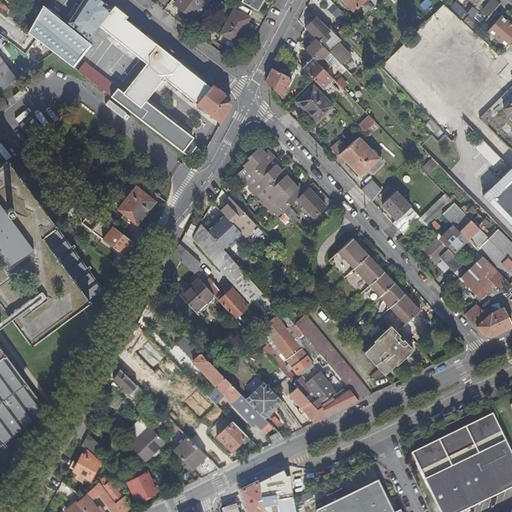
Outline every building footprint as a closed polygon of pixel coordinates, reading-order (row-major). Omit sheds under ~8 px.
[(115,6),(112,9),(100,0),(83,0),(69,22),(89,38),(99,25),(141,59),(147,64),(124,93),(118,89),(86,64),(80,73),(140,120),(147,112),(141,107),(146,101),(164,78),(221,123),(230,108),(227,95),(213,84),(211,87),(205,82),(205,81),(195,74),(191,71),(191,70),(181,62),(181,63),(177,61),(180,58),(163,44),(160,47),(157,44),(158,43),(147,35),(146,36),(140,31),(141,30),(130,21),(129,22),(126,19),(128,16),(115,6)] [(210,0),(176,0),(178,1),(177,3),(194,16),(200,8),(203,10),(211,0),(210,0)] [(258,10),(263,0),(242,0),(242,1),(258,10)] [(342,0),(354,11),(364,0),(342,0)] [(500,4),(495,0),(492,0),(483,11),(490,16),(500,4)] [(258,11),(258,10),(242,1),(243,2),(258,11)] [(170,3),(166,8),(176,16),(180,11),(170,3)] [(452,29),(461,20),(452,11),(444,4),(435,13),(452,29)] [(477,10),(472,6),(463,18),(476,30),(481,24),(472,16),(476,12),(477,10)] [(250,18),(234,9),(221,34),(237,42),(250,18)] [(472,16),(481,24),(484,20),(476,12),(472,16)] [(317,16),(305,28),(337,60),(343,54),(324,35),(330,30),(317,16)] [(511,25),(500,16),(487,31),(506,47),(511,40),(511,25)] [(28,32),(42,43),(48,34),(34,22),(28,32)] [(315,39),(305,50),(312,57),(314,59),(318,63),(329,52),(315,39)] [(0,91),(16,80),(0,58),(0,50),(5,47),(0,40),(0,91)] [(511,40),(506,47),(503,51),(499,56),(492,50),(485,43),(478,51),(511,83),(511,40)] [(497,46),(492,50),(499,56),(503,51),(497,46)] [(141,59),(118,89),(124,93),(147,64),(141,59)] [(326,82),(326,81),(331,77),(318,63),(314,59),(309,64),(303,69),(320,87),(326,82)] [(397,74),(402,66),(393,60),(388,69),(397,74)] [(291,78),(272,68),(265,81),(288,104),(290,102),(283,94),(291,78)] [(336,83),(344,89),(349,83),(340,77),(336,83)] [(331,106),(313,87),(298,102),(316,121),(331,106)] [(511,100),(503,109),(511,118),(511,100)] [(193,137),(146,101),(141,107),(147,112),(140,120),(181,152),(190,141),(193,137)] [(427,125),(437,132),(440,127),(430,121),(427,125)] [(368,136),(379,126),(375,122),(364,132),(368,136)] [(379,158),(359,137),(343,151),(339,154),(361,176),(379,158)] [(190,141),(181,152),(187,156),(196,145),(190,141)] [(337,145),(327,154),(332,159),(339,154),(343,151),(337,145)] [(245,176),(243,179),(246,182),(274,156),(270,151),(268,154),(266,152),(260,146),(248,158),(250,160),(244,165),(245,167),(240,172),(245,176)] [(421,169),(432,158),(423,149),(412,159),(421,169)] [(276,163),(279,160),(274,156),(246,182),(250,187),(249,189),(255,195),(282,169),(278,165),(276,163)] [(0,166),(0,489),(3,488),(0,483),(0,446),(47,412),(0,347),(0,326),(11,319),(31,345),(103,292),(7,162),(0,166)] [(286,174),(289,172),(285,167),(282,169),(255,195),(256,196),(257,194),(261,199),(259,200),(265,206),(292,180),(288,176),(286,174)] [(400,183),(411,172),(406,168),(396,179),(400,183)] [(483,195),(511,224),(511,168),(511,169),(507,174),(502,169),(482,189),(486,193),(483,195)] [(298,187),(297,185),(292,180),(265,206),(272,214),(274,212),(277,216),(283,211),(284,211),(288,206),(296,199),(306,189),(301,184),(298,187)] [(370,180),(365,184),(377,196),(380,191),(370,180)] [(365,184),(360,189),(372,201),(377,196),(365,184)] [(156,202),(136,187),(118,209),(124,214),(121,218),(125,220),(128,217),(137,225),(156,202)] [(326,206),(308,188),(306,189),(296,199),(314,217),(326,206)] [(396,220),(393,223),(403,235),(419,219),(420,218),(395,191),(382,204),(396,220)] [(227,204),(220,211),(223,214),(242,234),(246,239),(254,231),(252,230),(256,226),(230,197),(225,202),(227,204)] [(91,209),(80,200),(75,205),(87,214),(91,209)] [(511,244),(497,229),(488,238),(453,202),(442,213),(444,215),(453,225),(468,240),(470,238),(506,275),(508,272),(511,275),(511,273),(511,244)] [(297,215),(288,206),(284,211),(283,211),(295,223),(298,220),(295,217),(297,215)] [(479,225),(484,220),(472,207),(466,212),(479,225)] [(438,209),(423,224),(425,225),(427,227),(438,217),(439,215),(442,213),(438,209)] [(88,215),(87,214),(80,224),(142,271),(150,256),(132,241),(122,254),(104,239),(94,232),(104,219),(92,210),(88,215)] [(208,231),(201,224),(193,238),(234,285),(231,287),(248,306),(255,301),(267,316),(276,308),(226,252),(242,234),(223,214),(208,231)] [(441,220),(438,217),(427,227),(432,232),(437,227),(435,225),(441,220)] [(113,226),(104,219),(94,232),(104,239),(113,226)] [(415,235),(425,225),(423,224),(419,219),(403,235),(400,238),(415,252),(419,248),(417,246),(420,243),(415,238),(416,236),(415,235)] [(491,227),(484,220),(479,225),(486,232),(491,227)] [(455,252),(468,240),(453,225),(441,237),(455,252)] [(113,226),(104,239),(122,254),(132,241),(113,226)] [(423,247),(425,249),(437,238),(435,236),(423,247)] [(421,310),(354,237),(340,250),(406,323),(421,310)] [(454,272),(463,264),(437,238),(425,249),(436,260),(440,257),(454,272)] [(503,277),(506,275),(470,238),(468,240),(478,251),(482,256),(497,271),(503,277)] [(198,266),(200,265),(199,263),(179,245),(173,255),(192,271),(198,278),(202,283),(208,278),(198,266)] [(469,259),(474,264),(482,256),(478,251),(469,259)] [(489,279),(497,271),(482,256),(474,264),(468,269),(460,277),(481,299),(495,285),(489,279)] [(455,273),(460,277),(468,269),(464,264),(455,273)] [(211,276),(200,265),(198,266),(208,278),(209,278),(211,276)] [(499,289),(507,282),(503,277),(497,271),(489,279),(495,285),(499,289)] [(206,302),(213,295),(202,283),(198,278),(191,284),(192,285),(180,296),(201,318),(204,315),(201,312),(209,305),(206,302)] [(209,278),(208,278),(202,283),(213,295),(216,298),(222,293),(209,278)] [(224,295),(218,301),(234,318),(248,306),(231,287),(230,287),(222,293),(224,295)] [(470,303),(462,311),(485,335),(492,337),(511,327),(504,310),(493,315),(492,313),(490,311),(487,314),(489,316),(486,318),(481,313),(482,311),(477,305),(470,303)] [(306,315),(295,324),(319,353),(347,388),(358,401),(371,394),(306,315)] [(314,366),(277,317),(263,327),(300,376),(302,375),(314,366)] [(289,327),(314,358),(319,353),(295,324),(294,323),(289,327)] [(391,325),(390,326),(411,351),(413,349),(391,325)] [(395,365),(411,351),(390,326),(373,342),(374,344),(364,353),(383,374),(394,364),(395,365)] [(267,346),(252,329),(247,332),(255,341),(258,345),(293,383),(298,378),(291,369),(290,370),(269,344),(267,346)] [(208,342),(199,351),(222,374),(238,358),(229,349),(213,331),(205,339),(208,342)] [(193,361),(216,386),(225,378),(222,374),(199,351),(185,336),(177,343),(194,361),(193,361)] [(251,351),(258,345),(255,341),(248,348),(251,351)] [(236,342),(229,349),(238,358),(239,357),(244,351),(236,342)] [(128,365),(123,371),(153,400),(158,395),(139,377),(141,375),(138,371),(136,373),(128,365)] [(145,400),(147,397),(121,371),(120,369),(113,379),(134,400),(140,394),(145,400)] [(300,384),(298,381),(294,384),(296,387),(316,410),(322,407),(328,415),(358,401),(347,388),(340,393),(342,395),(340,396),(339,395),(336,396),(319,373),(305,383),(304,381),(300,384)] [(261,429),(268,422),(266,420),(252,405),(225,378),(216,386),(207,396),(214,404),(224,395),(231,402),(230,403),(252,425),(254,423),(261,429)] [(194,400),(202,392),(189,379),(168,400),(168,401),(177,410),(190,397),(194,400)] [(287,391),(314,423),(326,417),(328,416),(328,415),(322,407),(316,410),(296,387),(291,392),(289,389),(287,391)] [(117,410),(123,399),(112,388),(105,402),(117,410)] [(266,420),(284,403),(283,402),(269,388),(252,405),(266,420)] [(219,410),(202,392),(194,400),(211,418),(219,410)] [(145,409),(139,416),(141,417),(149,426),(152,429),(159,423),(145,409)] [(121,437),(130,428),(114,412),(105,421),(121,437)] [(156,417),(161,422),(167,417),(162,412),(156,417)] [(440,511),(465,511),(511,489),(511,452),(494,414),(412,455),(440,511)] [(149,426),(141,417),(130,428),(121,437),(129,445),(139,435),(136,432),(140,428),(143,431),(149,426)] [(244,439),(247,436),(232,421),(216,436),(231,452),(244,439)] [(164,427),(161,423),(153,430),(157,434),(164,427)] [(139,435),(129,445),(146,462),(166,443),(157,434),(153,430),(152,429),(149,426),(143,431),(140,428),(136,432),(139,435)] [(87,434),(82,444),(87,449),(97,459),(105,451),(87,434)] [(196,434),(190,440),(206,456),(207,457),(213,450),(196,434)] [(270,438),(272,443),(283,438),(279,434),(270,438)] [(187,437),(173,451),(192,470),(206,456),(190,440),(187,437)] [(78,463),(73,460),(69,467),(74,469),(73,470),(79,473),(76,478),(81,481),(83,476),(90,480),(100,461),(97,459),(87,449),(84,455),(82,454),(78,463)] [(213,450),(207,457),(219,469),(228,465),(213,450)] [(157,491),(147,473),(127,483),(137,501),(157,491)] [(102,491),(113,506),(115,504),(115,503),(98,482),(96,484),(102,491)] [(116,490),(113,485),(110,482),(104,486),(116,502),(115,503),(115,504),(121,511),(131,511),(141,508),(131,498),(129,500),(125,495),(122,497),(116,490)] [(328,498),(332,505),(317,511),(401,511),(400,511),(393,511),(379,482),(346,498),(343,491),(328,498)] [(102,491),(96,484),(82,497),(77,501),(80,506),(84,511),(98,511),(90,500),(91,500),(102,491)] [(264,511),(259,484),(241,493),(246,511),(264,511)] [(314,498),(311,493),(300,498),(302,504),(314,498)]
